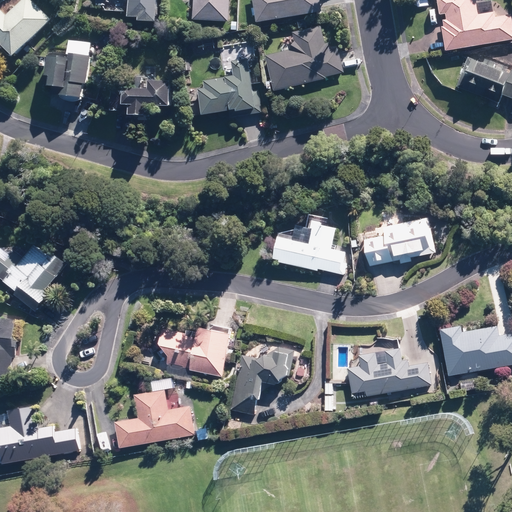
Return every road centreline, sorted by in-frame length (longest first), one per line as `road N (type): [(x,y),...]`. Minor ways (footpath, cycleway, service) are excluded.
road 1 (residential): [(0,121),(180,171),(371,123),(394,105)]
road 2 (residential): [(511,250),(384,303),(331,303),(173,277),(120,289)]
road 3 (residential): [(120,289),(103,361),(90,378),(68,377),(58,362),(84,313),(101,299)]
road 4 (residential): [(511,151),(462,144),(394,105)]
